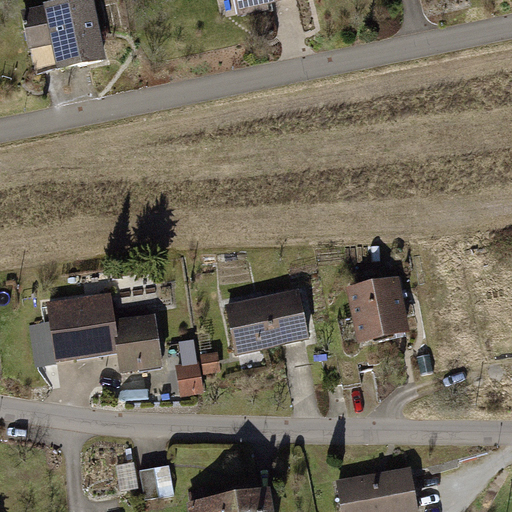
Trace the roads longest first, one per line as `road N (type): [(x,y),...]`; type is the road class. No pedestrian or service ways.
road 1 (residential): [(511,26),(0,131)]
road 2 (residential): [(511,432),(238,431),(0,411)]
